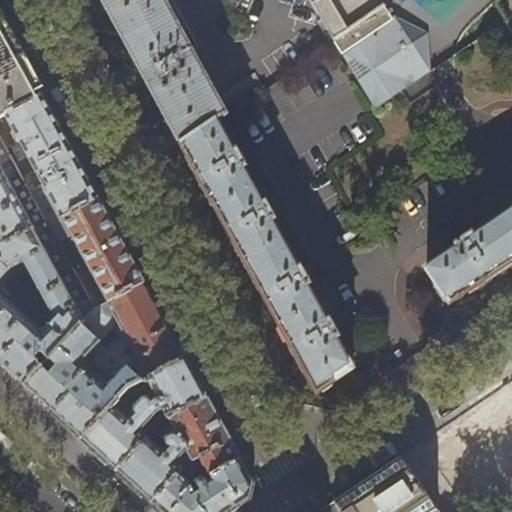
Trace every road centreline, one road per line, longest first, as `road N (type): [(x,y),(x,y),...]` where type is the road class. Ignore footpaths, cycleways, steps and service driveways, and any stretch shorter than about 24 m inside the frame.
road 1 (residential): [(23,0),(298,494)]
road 2 (residential): [(298,494),(511,352)]
